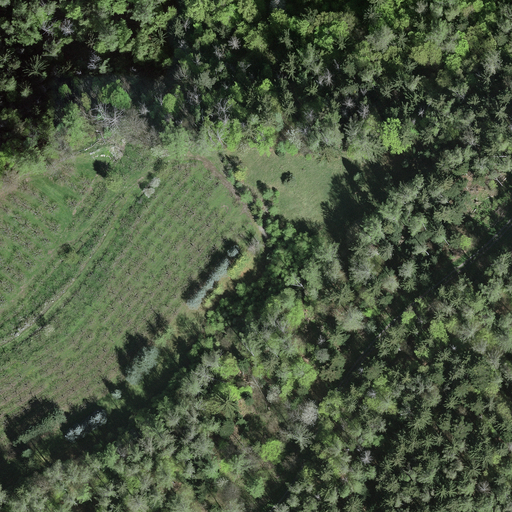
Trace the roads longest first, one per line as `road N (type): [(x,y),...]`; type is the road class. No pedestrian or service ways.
road 1 (track): [(511,220),(366,350),(295,474),(260,511)]
road 2 (track): [(196,355),(147,409),(0,483)]
